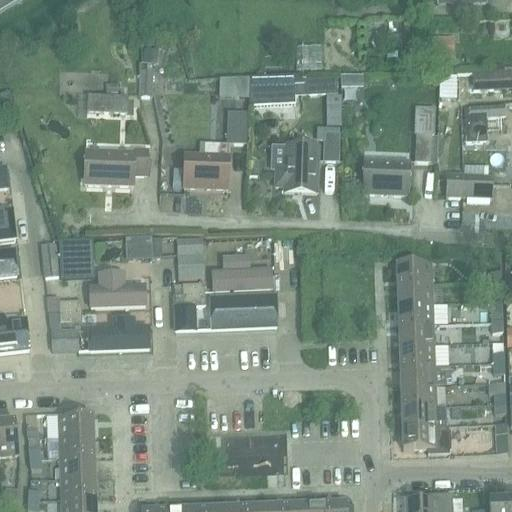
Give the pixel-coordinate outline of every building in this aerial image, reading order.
[(139,100),(151,101),(152,74),(140,74),(139,100)] [(511,93),(511,75),(472,77),(473,95),(511,93)] [(439,95),(439,76),(428,77),(429,95),(429,112),(439,112),(439,95)] [(459,77),(439,76),(439,95),(459,95),(459,77)] [(342,90),(363,90),(363,78),(342,78),(342,90)] [(296,110),(296,99),(337,97),(337,82),(305,83),(305,81),(251,82),(251,111),(296,110)] [(87,114),(127,116),(128,100),(88,98),(87,114)] [(470,109),(470,111),(470,122),(505,120),(504,108),(470,109)] [(227,147),(245,148),(247,116),(229,115),(227,147)] [(324,165),(338,165),(339,137),(325,137),(324,165)] [(414,166),(430,167),(432,139),(416,138),(414,166)] [(273,151),(272,153),(272,173),(275,173),(275,191),(284,191),(284,195),(317,197),(318,151),(286,149),(285,151),(273,151)] [(148,154),(133,153),(133,156),(85,154),(84,188),(133,190),(134,179),(147,180),(148,154)] [(211,193),(228,193),(229,160),(185,158),(184,192),(199,192),(199,191),(211,191),(211,193)] [(364,164),(362,198),(409,200),(410,166),(364,164)] [(9,174),(0,175),(0,197),(11,197),(9,174)] [(446,201),(462,201),(461,179),(447,178),(446,201)] [(492,181),(461,179),(462,201),(491,203),(492,181)] [(13,215),(0,216),(0,246),(17,244),(13,215)] [(298,253),(309,253),(309,235),(298,235),(298,253)] [(178,243),(180,283),(204,282),(202,242),(178,243)] [(41,249),(45,281),(59,279),(55,248),(41,249)] [(75,252),(59,252),(61,281),(92,280),(90,251),(75,252)] [(18,256),(0,257),(0,283),(21,281),(18,256)] [(225,279),(210,279),(210,297),(275,296),(275,276),(251,276),(251,264),(224,265),(225,279)] [(396,268),(397,289),(432,288),(431,267),(396,268)] [(490,276),(490,286),(501,286),(500,275),(490,276)] [(96,295),(87,295),(87,315),(151,313),(150,279),(96,280),(96,295)] [(501,286),(490,286),(491,296),(501,296),(501,286)] [(174,289),(175,299),(205,298),(204,287),(182,288),(174,289)] [(8,288),(0,288),(0,299),(9,299),(8,288)] [(397,289),(398,310),(432,308),(432,288),(397,289)] [(198,334),(197,323),(197,309),(205,309),(205,298),(175,299),(173,299),(175,335),(198,334)] [(275,301),(208,302),(209,338),(276,337),(275,301)] [(81,327),(81,305),(59,305),(59,302),(47,302),(50,327),(81,327)] [(398,310),(399,330),(433,329),(432,308),(398,310)] [(491,317),(492,327),(502,327),(502,316),(491,317)] [(26,326),(0,328),(0,358),(29,355),(26,326)] [(502,327),(492,327),(492,337),(503,337),(502,327)] [(109,335),(86,335),(86,360),(152,360),(152,335),(134,335),(134,328),(109,328),(109,335)] [(399,330),(399,351),(434,349),(433,329),(399,330)] [(74,354),(73,343),(73,333),(51,333),(52,355),(74,354)] [(399,351),(400,371),(434,370),(434,349),(399,351)] [(493,357),(493,368),(504,367),(503,357),(493,357)] [(504,367),(493,368),(494,378),(504,378),(504,367)] [(400,371),(401,392),(435,390),(434,370),(400,371)] [(494,398),(495,409),(505,408),(505,387),(488,388),(489,398),(494,398)] [(401,392),(401,412),(436,411),(435,390),(401,392)] [(505,408),(495,409),(495,419),(506,418),(505,408)] [(401,412),(402,432),(446,430),(446,411),(436,411),(401,412)] [(58,422),(59,443),(93,442),(93,420),(58,422)] [(15,424),(0,425),(0,460),(19,459),(15,424)] [(495,429),(496,459),(507,458),(506,428),(495,429)] [(446,430),(402,432),(403,454),(428,453),(428,459),(449,458),(448,430),(446,430)] [(26,433),(28,444),(38,443),(37,432),(26,433)] [(296,433),(235,435),(236,467),(297,465),(296,433)] [(59,443),(60,463),(94,462),(93,442),(59,443)] [(28,453),(30,463),(40,462),(39,452),(28,453)] [(40,462),(30,463),(31,474),(41,473),(40,462)] [(60,463),(60,484),(95,483),(94,462),(60,463)] [(60,484),(61,504),(96,503),(95,483),(60,484)] [(6,504),(13,504),(17,504),(17,494),(6,493),(6,504)] [(29,495),(28,505),(39,506),(39,495),(29,495)] [(488,511),(509,511),(510,501),(489,501),(488,511)] [(61,504),(61,511),(95,511),(96,503),(61,504)]
